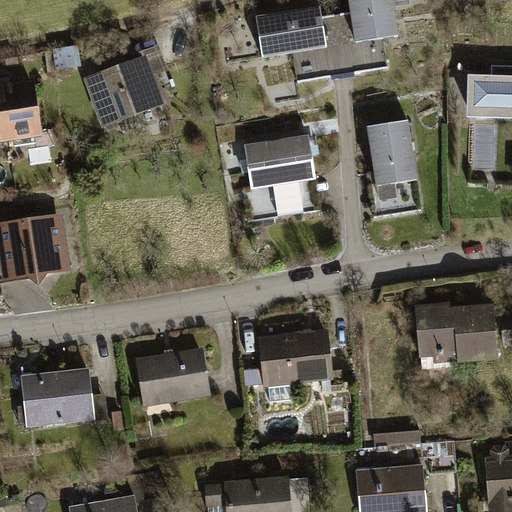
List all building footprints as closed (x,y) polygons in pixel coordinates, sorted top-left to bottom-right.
[(393,0),(349,0),(355,35),(357,44),(384,39),(399,37),(393,0)] [(321,9),(257,19),(263,58),(294,53),(327,48),(326,39),(321,9)] [(327,48),(294,53),(299,83),(388,69),(384,39),(357,44),(355,35),(326,39),(327,48)] [(76,48),(55,51),(58,67),(79,64),(76,48)] [(134,67),(93,83),(107,121),(161,101),(151,74),(164,69),(157,50),(131,60),(134,67)] [(53,52),(46,53),(49,72),(55,72),(53,52)] [(495,79),(471,79),(470,112),(511,113),(511,69),(495,69),(495,79)] [(33,86),(2,90),(8,137),(40,132),(33,86)] [(2,90),(0,90),(0,137),(8,137),(2,90)] [(408,122),(369,128),(377,187),(384,186),(388,216),(422,211),(408,122)] [(243,123),(216,127),(219,143),(245,139),(243,123)] [(310,137),(245,147),(252,189),(244,190),(249,222),(312,213),(307,182),(316,180),(310,137)] [(59,220),(1,228),(5,252),(0,252),(0,272),(0,274),(26,270),(38,279),(46,267),(65,265),(59,220)] [(436,306),(418,307),(422,370),(460,367),(459,359),(497,356),(496,335),(499,335),(498,328),(495,329),(494,308),(436,312),(436,306)] [(326,333),(263,339),(266,370),(267,382),(269,382),(269,385),(271,402),(292,400),(290,382),(331,378),(326,333)] [(201,352),(140,362),(146,398),(172,394),(173,399),(208,393),(201,352)] [(89,370),(23,377),(26,407),(35,406),(37,425),(93,419),(93,421),(108,419),(107,402),(92,404),(89,370)] [(267,382),(266,370),(244,371),(246,387),(269,385),(269,382),(267,382)] [(122,413),(114,413),(115,429),(123,428),(122,413)] [(421,431),(376,434),(377,447),(388,446),(422,444),(421,431)] [(511,511),(511,441),(506,442),(507,459),(487,460),(491,503),(492,502),(492,511),(511,511)] [(422,444),(388,446),(389,461),(391,460),(392,463),(429,460),(430,472),(457,470),(455,442),(422,444)] [(423,466),(357,471),(360,511),(428,511),(427,494),(426,494),(423,466)] [(122,478),(125,499),(135,497),(164,492),(161,472),(122,478)] [(310,511),(308,479),(207,486),(209,511),(310,511)] [(125,499),(70,508),(70,511),(137,511),(135,497),(125,499)]
